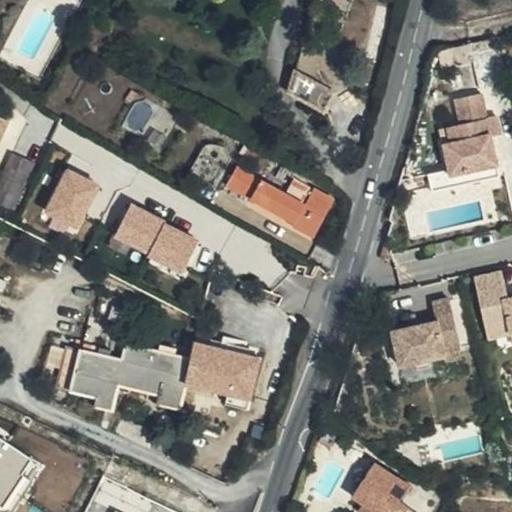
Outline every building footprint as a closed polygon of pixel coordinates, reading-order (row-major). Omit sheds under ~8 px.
[(295,70),(287,91),(324,111),(334,91),(295,70)] [(486,93),(461,99),(467,126),(492,119),(486,93)] [(0,140),(11,117),(0,112),(0,140)] [(502,117),(492,119),(496,135),(506,133),(502,117)] [(496,135),(492,119),(467,126),(453,128),(457,144),(449,146),(456,177),(503,166),(496,135)] [(14,152),(0,185),(0,200),(17,208),(36,161),(14,152)] [(503,166),(456,177),(459,189),(505,178),(503,166)] [(307,203),(238,167),(227,189),(316,237),(336,200),(315,189),(307,203)] [(70,168),(49,210),(82,226),(103,184),(70,168)] [(166,218),(136,203),(119,236),(151,252),(149,255),(183,272),(200,240),(165,222),(166,218)] [(505,272),(477,278),(487,323),(495,322),(499,337),(511,335),(511,334),(511,298),(511,299),(505,272)] [(450,300),(432,304),(437,322),(444,356),(445,361),(463,358),(450,300)] [(444,356),(437,322),(393,332),(401,366),(444,356)] [(495,322),(487,323),(490,339),(499,337),(495,322)] [(164,351),(181,355),(173,345),(156,341),(164,351)] [(236,341),(234,350),(256,355),(258,346),(236,341)] [(191,383),(197,359),(181,355),(164,351),(132,342),(127,359),(115,355),(103,352),(86,348),(76,388),(120,399),(124,383),(187,399),(191,383)] [(234,350),(202,342),(197,359),(191,383),(256,399),(266,358),(256,355),(234,350)] [(86,348),(71,344),(61,384),(76,388),(86,348)] [(105,345),(103,352),(115,355),(117,348),(105,345)] [(0,511),(12,511),(44,465),(0,435),(0,511)] [(352,495),(364,502),(372,507),(368,511),(412,511),(416,506),(400,496),(407,484),(370,463),(352,495)] [(57,475),(34,511),(64,511),(79,489),(57,475)] [(368,511),(372,507),(364,502),(360,510),(363,511),(368,511)]
